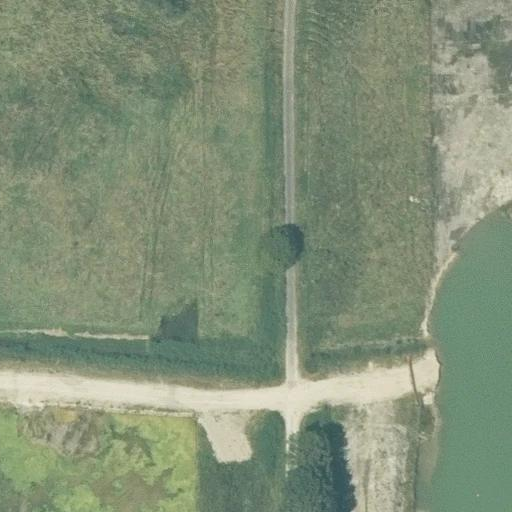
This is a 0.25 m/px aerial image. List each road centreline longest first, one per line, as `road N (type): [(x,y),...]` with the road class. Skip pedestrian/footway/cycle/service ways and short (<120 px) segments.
road 1 (unclassified): [(291,511),(291,0)]
road 2 (track): [(0,74),(222,164),(291,163)]
